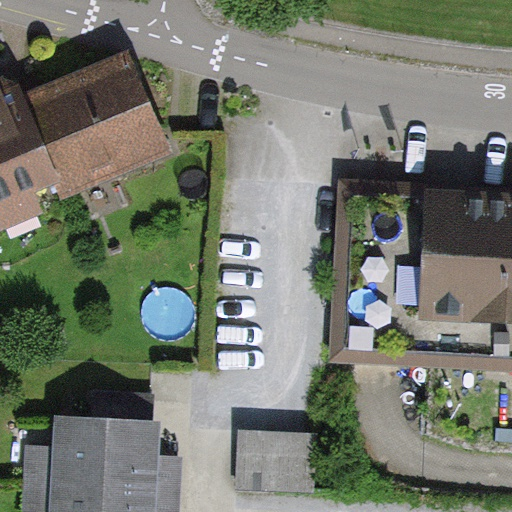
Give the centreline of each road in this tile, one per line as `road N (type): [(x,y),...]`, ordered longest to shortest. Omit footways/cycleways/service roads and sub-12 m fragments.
road 1 (residential): [(160,30),(317,79),(511,105)]
road 2 (residential): [(25,0),(160,30)]
